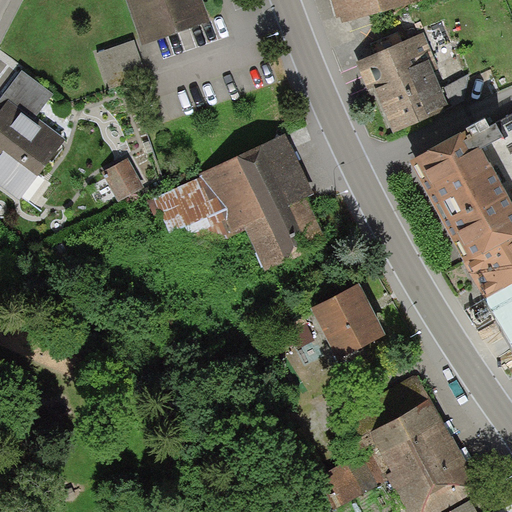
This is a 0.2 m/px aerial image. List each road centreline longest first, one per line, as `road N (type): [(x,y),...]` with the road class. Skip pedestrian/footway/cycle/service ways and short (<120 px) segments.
road 1 (tertiary): [(355,171),(437,317),(511,423)]
road 2 (tertiary): [(285,0),(355,171)]
road 3 (unclassified): [(511,92),(355,171)]
road 4 (unknown): [(425,0),(456,124)]
